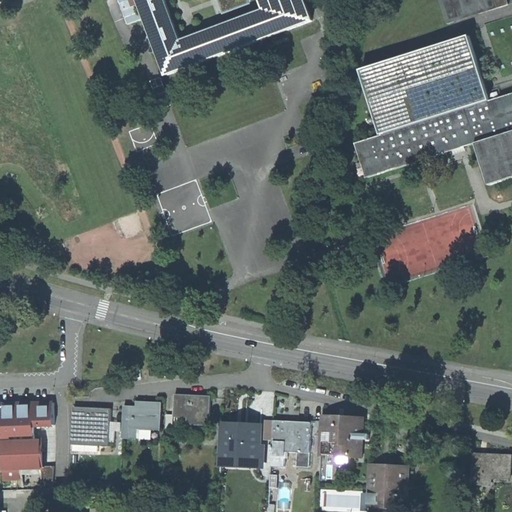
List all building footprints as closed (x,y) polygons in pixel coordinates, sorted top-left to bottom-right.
[(138,0),(167,75),(313,21),(305,0),(138,0)] [(507,0),(440,0),(448,24),(509,5),(507,0)] [(491,101),(471,36),(362,71),(383,136),(491,101)] [(477,143),(490,186),(511,178),(511,94),(500,99),(498,94),(493,95),(494,100),(491,101),(383,136),(356,144),(367,179),(477,143)] [(312,140),(314,146),(327,142),(325,135),(312,140)] [(176,394),(175,413),(194,414),(193,422),(210,423),(211,396),(176,394)] [(125,402),(123,435),(135,436),(136,425),(161,427),(163,399),(139,397),(139,403),(125,402)] [(58,421),(56,398),(35,399),(37,422),(58,421)] [(7,466),(43,464),(42,436),(36,437),(34,404),(0,406),(0,444),(5,444),(7,466)] [(79,404),(78,442),(87,442),(87,438),(103,438),(103,443),(113,444),(114,405),(79,404)] [(364,415),(326,413),(326,419),(325,434),(324,452),(362,454),(363,439),(363,423),(364,415)] [(312,419),(274,416),(271,464),(286,465),(286,449),(298,450),(311,450),(312,419)] [(325,434),(326,419),(318,418),(317,434),(325,434)] [(263,423),(224,422),(223,453),(234,453),(234,459),(262,460),(263,423)] [(363,423),(363,439),(372,439),(372,423),(363,423)] [(311,450),(298,450),(298,463),(311,463),(311,450)] [(511,452),(472,451),(472,482),(486,482),(486,475),(511,475),(511,452)] [(54,463),(43,464),(45,480),(55,479),(54,463)] [(372,463),(371,502),(391,503),(391,494),(402,494),(403,481),(399,480),(399,474),(410,474),(410,464),(372,463)]
